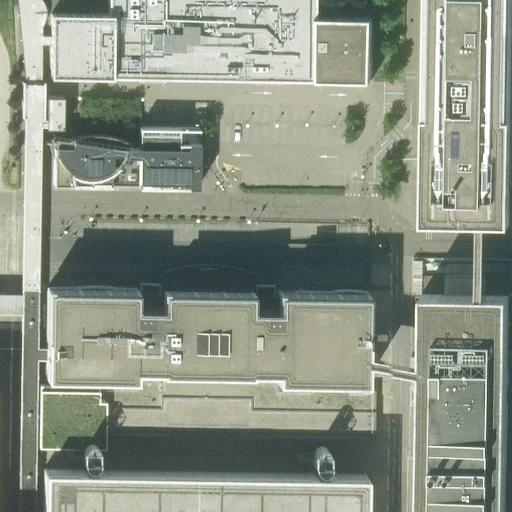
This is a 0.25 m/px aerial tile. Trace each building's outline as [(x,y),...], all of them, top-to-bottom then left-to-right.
[(45,80),(42,78),(41,43),(50,43),(50,34),(41,34),(41,25),(44,20),(45,12),(44,4),(42,0),(17,0),(25,78),(22,80),(22,117),(24,117),(22,288),(0,288),(0,313),(20,314),(18,511),(35,511),(39,351),(46,351),(46,339),(39,339),(40,285),(42,126),(45,126),(45,117),(42,117),(45,80)] [(313,80),(371,80),(373,16),(314,14),(314,0),(108,0),(108,15),(50,14),(50,34),(50,43),(49,76),(313,80)] [(511,0),(425,0),(423,221),(478,223),(491,223),(511,223),(511,0)] [(63,129),(63,96),(51,96),(45,96),(45,106),(45,117),(45,122),(45,126),(45,129),(63,129)] [(198,188),(198,187),(198,142),(187,142),(187,148),(126,148),(126,141),(119,138),(111,136),(101,134),(91,134),(82,135),(73,137),(66,139),(60,140),(53,140),(52,186),(198,188)] [(476,295),(490,295),(491,223),(478,223),(476,295)] [(163,294),(162,294),(162,318),(163,318),(162,370),(160,370),(159,436),(169,436),(169,428),(240,429),(240,437),(363,439),(373,439),(374,388),(364,388),(346,388),(346,382),(366,383),(367,313),(367,292),(366,292),(366,291),(365,291),(364,291),(363,291),(362,291),(361,291),(360,291),(359,291),(359,290),(358,290),(357,290),(356,290),(355,290),(354,290),(353,290),(352,290),(351,290),(350,290),(348,290),(344,290),(342,290),(341,290),(340,290),(339,290),(338,290),(337,290),(336,290),(335,290),(335,292),(277,291),(277,296),(274,296),(274,286),(255,285),(255,295),(251,295),(251,294),(252,294),(252,291),(251,291),(251,276),(207,276),(164,275),(163,290),(163,292),(163,294)] [(105,435),(159,436),(160,370),(162,370),(163,318),(162,318),(162,294),(159,294),(159,284),(149,284),(140,284),(140,294),(137,294),(137,289),(118,288),(104,286),(95,286),(73,287),(73,288),(47,287),(45,378),(60,378),(60,385),(39,384),(38,446),(104,447),(105,435)] [(505,511),(509,295),(490,295),(476,295),(422,294),(420,363),(420,372),(417,511),(505,511)] [(366,353),(366,362),(396,368),(420,372),(420,363),(397,359),(366,353)] [(364,511),(365,474),(43,469),(42,511),(364,511)]
